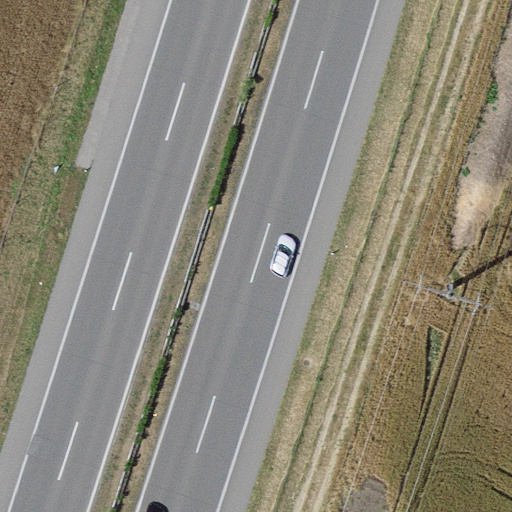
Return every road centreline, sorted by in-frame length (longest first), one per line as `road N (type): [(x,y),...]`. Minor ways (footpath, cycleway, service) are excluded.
road 1 (track): [(477,0),(307,511)]
road 2 (motorway): [(177,511),(338,0)]
road 3 (motorway): [(210,0),(49,511)]
